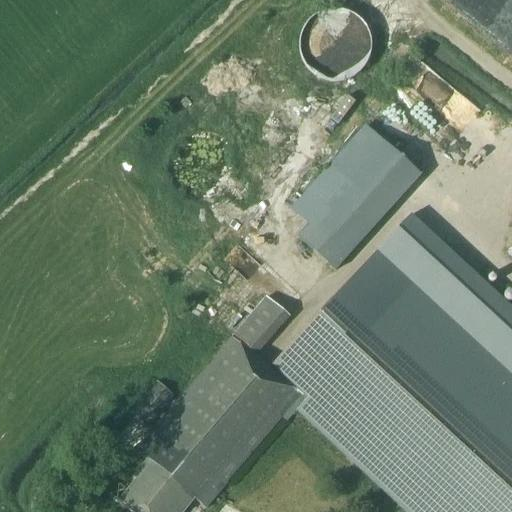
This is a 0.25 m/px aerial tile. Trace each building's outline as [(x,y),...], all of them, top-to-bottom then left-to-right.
[(336,79),(337,59),(304,56),(302,76),(336,79)] [(421,119),(445,83),(405,58),(395,73),(419,88),(405,109),(421,119)] [(421,176),(366,127),(293,209),(309,224),(296,237),(335,272),(421,176)] [(511,511),(511,310),(410,217),(268,368),(305,399),(295,410),(405,511),(511,511)] [(286,421),(295,410),(305,399),(268,368),(255,357),(289,317),(266,298),(135,452),(147,462),(133,480),(136,482),(119,503),(129,511),(183,511),(193,500),(206,510),(222,490),(282,417),(286,421)] [(158,383),(132,413),(147,427),(174,397),(158,383)] [(218,510),(221,511),(245,511),(226,499),(218,510)]
